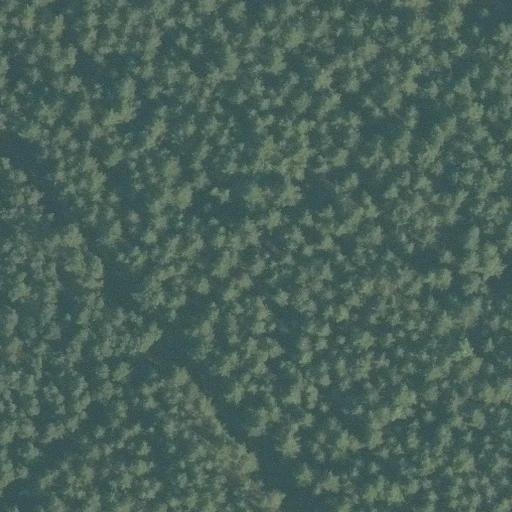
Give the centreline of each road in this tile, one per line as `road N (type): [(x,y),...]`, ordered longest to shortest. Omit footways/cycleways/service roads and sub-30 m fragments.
road 1 (track): [(0,497),(511,10)]
road 2 (track): [(0,136),(309,511)]
